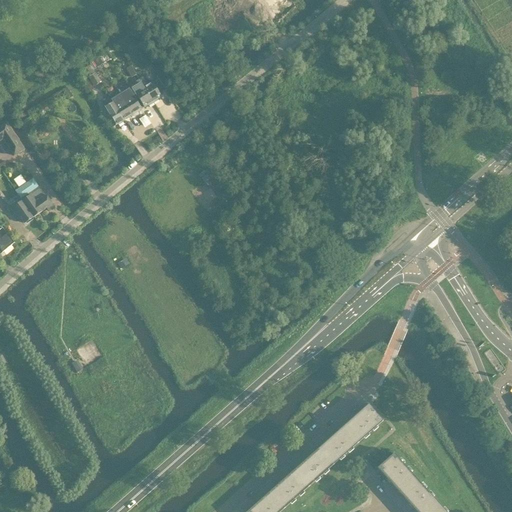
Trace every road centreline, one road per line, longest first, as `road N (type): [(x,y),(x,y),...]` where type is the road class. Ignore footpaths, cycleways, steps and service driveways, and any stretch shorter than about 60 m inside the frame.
road 1 (unclassified): [(0,289),(343,0)]
road 2 (primary): [(117,511),(317,333)]
road 3 (residential): [(227,511),(368,386)]
road 4 (tertiary): [(430,279),(511,429)]
road 5 (tertiary): [(511,351),(484,325),(428,240)]
road 6 (primary): [(412,235),(317,333)]
road 7 (primary): [(511,148),(412,235)]
